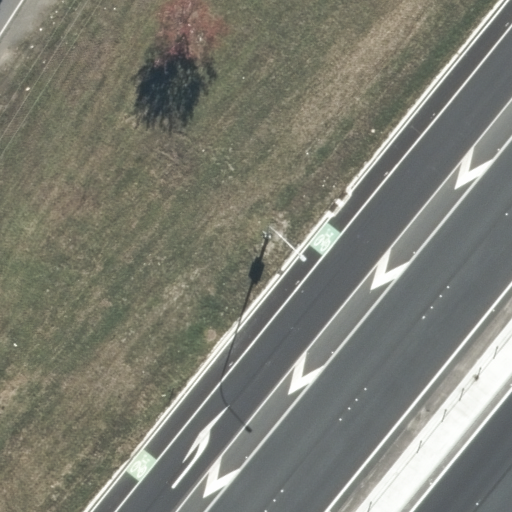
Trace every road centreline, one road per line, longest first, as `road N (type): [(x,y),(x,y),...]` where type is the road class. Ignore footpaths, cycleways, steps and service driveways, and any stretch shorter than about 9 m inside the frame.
road 1 (trunk): [(146,511),(511,53)]
road 2 (trunk): [(266,511),(511,204)]
